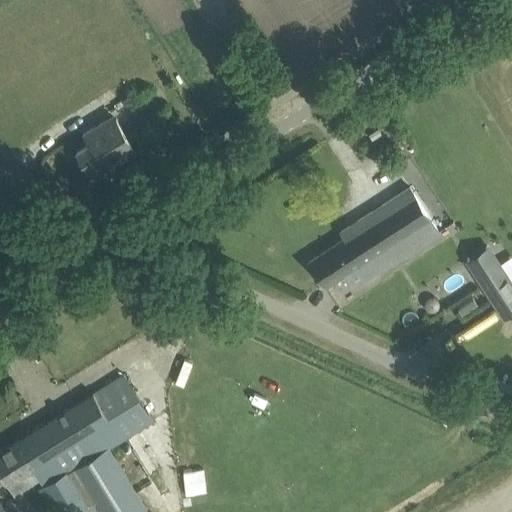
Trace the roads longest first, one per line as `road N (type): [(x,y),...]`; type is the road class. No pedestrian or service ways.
road 1 (tertiary): [(108,233),(486,0)]
road 2 (unclassified): [(511,415),(108,233)]
road 3 (tertiary): [(0,301),(108,233)]
